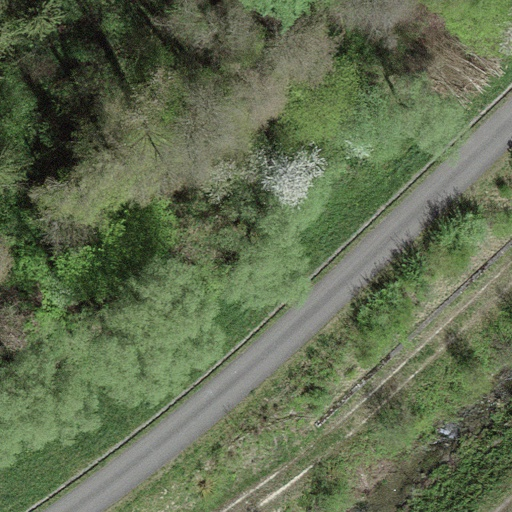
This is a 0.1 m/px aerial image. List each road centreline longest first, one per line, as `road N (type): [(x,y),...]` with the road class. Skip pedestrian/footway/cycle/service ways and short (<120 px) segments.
road 1 (residential): [(511,99),(31,511)]
road 2 (track): [(511,273),(280,482),(234,511)]
